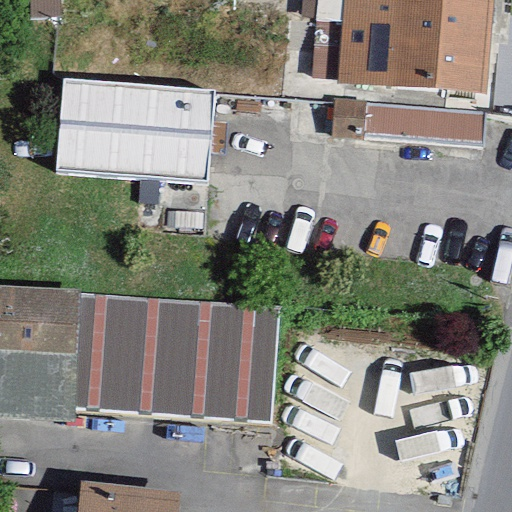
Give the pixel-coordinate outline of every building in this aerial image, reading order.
[(343,0),(338,87),(486,96),(491,0),(343,0)] [(203,195),(214,100),(61,81),(49,175),(203,195)] [(335,137),(489,145),(491,100),(338,92),(335,137)] [(278,299),(0,287),(0,421),(273,433),(278,299)] [(75,483),(72,511),(177,511),(179,490),(75,483)]
